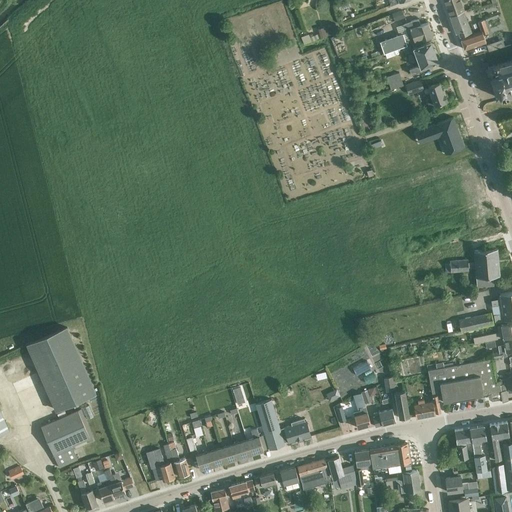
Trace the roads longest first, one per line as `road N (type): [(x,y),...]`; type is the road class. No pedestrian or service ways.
road 1 (tertiary): [(119,511),(266,462),(421,425)]
road 2 (tertiary): [(508,213),(432,0)]
